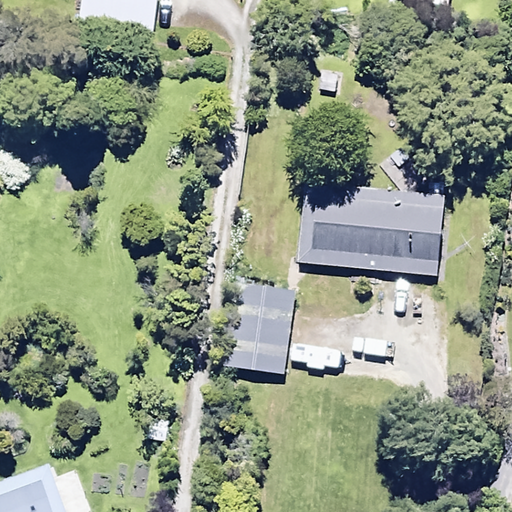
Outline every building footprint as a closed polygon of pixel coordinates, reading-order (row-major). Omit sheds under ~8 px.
[(220,52),(144,45),(142,67),(218,75),(220,52)] [(346,74),(310,70),(307,89),(343,93),(346,74)] [(302,122),(304,91),(280,90),(278,120),(302,122)] [(438,201),(302,189),(296,263),(432,275),(438,201)] [(291,291),(237,285),(227,366),(282,373),(291,291)] [(168,419),(148,417),(145,439),(165,441),(168,419)] [(53,478),(49,465),(0,480),(0,511),(87,511),(88,511),(75,471),(53,478)]
